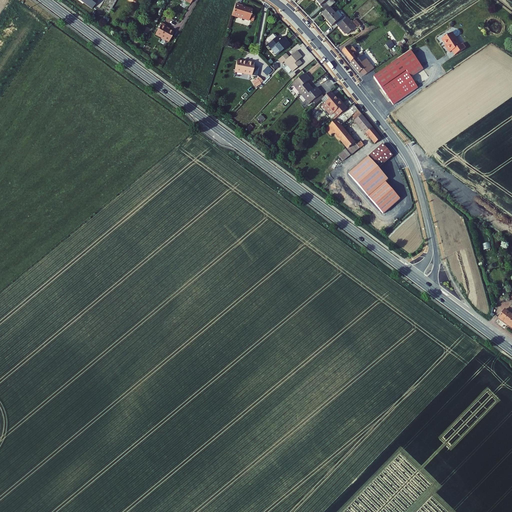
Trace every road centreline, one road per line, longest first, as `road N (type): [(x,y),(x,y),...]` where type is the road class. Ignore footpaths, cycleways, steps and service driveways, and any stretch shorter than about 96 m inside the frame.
road 1 (primary): [(45,0),(413,275)]
road 2 (residential): [(274,0),(405,152),(432,240)]
